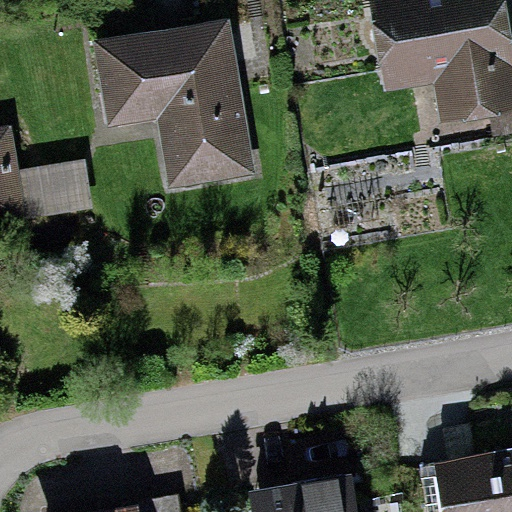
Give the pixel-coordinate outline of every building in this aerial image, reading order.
[(511,64),(501,0),(367,0),(382,89),(427,81),(432,114),(511,101),(511,64)] [(224,22),(94,40),(106,127),(150,121),(160,190),(246,178),(224,22)] [(7,128),(0,129),(0,223),(80,211),(72,162),(14,172),(7,128)] [(511,511),(511,450),(436,460),(442,511),(511,511)] [(364,511),(358,471),(255,486),(259,511),(364,511)] [(145,511),(142,501),(95,511),(145,511)]
